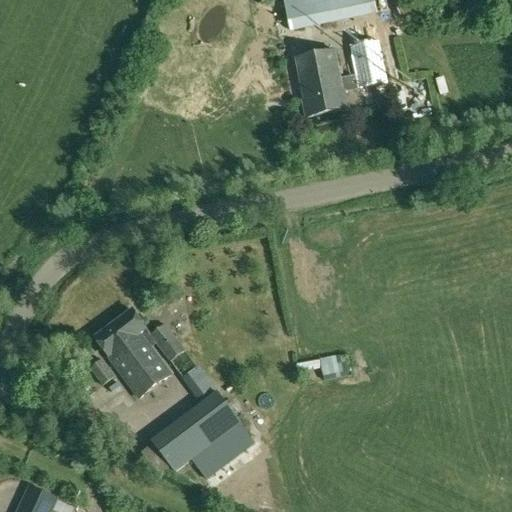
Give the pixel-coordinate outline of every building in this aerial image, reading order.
[(374,0),(283,0),(291,33),(377,14),(374,0)] [(424,12),(418,0),(391,0),(392,0),(403,22),(424,12)] [(341,80),(335,52),(296,60),(305,101),(302,102),(306,119),(349,110),(345,93),(388,84),(379,42),(352,48),(358,76),(341,80)] [(405,95),(424,92),(421,69),(401,72),(405,95)] [(133,311),(95,339),(108,356),(116,366),(140,399),(170,376),(150,350),(156,345),(171,365),(172,364),(185,382),(199,372),(165,325),(151,335),(133,311)] [(344,356),(320,360),(325,382),(349,378),(344,356)] [(102,388),(116,378),(110,370),(102,360),(89,371),(102,388)] [(185,382),(201,404),(217,393),(216,393),(217,392),(201,370),(199,372),(185,382)] [(217,392),(216,393),(217,393),(201,404),(151,443),(175,475),(192,462),(207,482),(255,445),(217,392)] [(17,511),(52,511),(58,500),(29,487),(17,511)]
